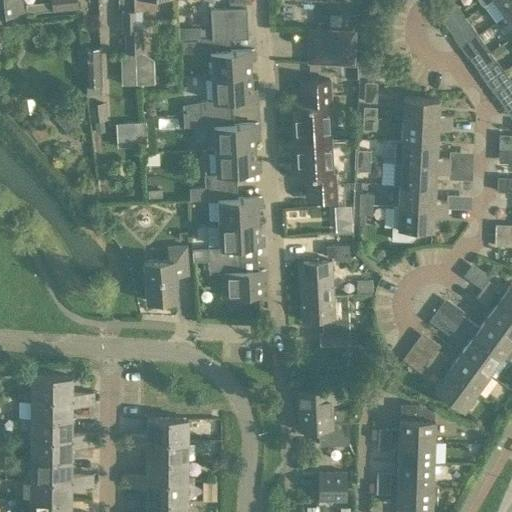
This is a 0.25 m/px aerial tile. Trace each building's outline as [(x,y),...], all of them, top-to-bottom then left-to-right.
[(0,0),(0,11),(22,9),(20,0),(0,0)] [(52,9),(50,0),(45,0),(25,2),(26,12),(52,9)] [(50,0),(52,9),(52,10),(77,7),(76,0),(50,0)] [(511,0),(494,0),(504,13),(511,7),(511,0)] [(211,37),(226,36),(247,35),(246,5),(210,7),(211,37)] [(121,30),(125,30),(133,30),(134,50),(143,50),(142,9),(123,9),(120,10),(121,30)] [(459,10),(451,15),(461,30),(469,24),(459,10)] [(451,15),(442,21),(453,35),(461,30),(451,15)] [(199,25),(178,26),(178,37),(200,37),(199,25)] [(308,28),(308,44),(351,46),(352,30),(308,28)] [(126,50),(134,50),(133,30),(125,30),(126,50)] [(210,74),(250,72),(249,48),(227,49),(226,36),(211,37),(196,37),(197,51),(209,50),(210,74)] [(97,44),(83,45),(84,49),(85,68),(86,82),(100,82),(97,44)] [(351,46),(308,44),(307,60),(351,62),(351,46)] [(486,65),(494,59),(484,45),(476,51),(486,65)] [(476,51),(468,56),(478,71),(486,65),(476,51)] [(229,98),(251,97),(250,72),(210,74),(211,99),(199,100),(183,102),(184,112),(200,111),(230,110),(229,98)] [(293,140),(329,138),(327,103),(329,103),(328,78),(306,79),(307,103),(291,104),(293,140)] [(511,99),(511,83),(509,80),(501,86),(511,100),(511,99)] [(377,82),(364,82),(363,100),(376,101),(377,82)] [(501,86),(493,92),(503,106),(511,100),(501,86)] [(401,117),(449,119),(449,111),(437,111),(437,96),(402,94),(401,117)] [(104,129),(102,118),(105,118),(104,102),(88,104),(89,120),(94,119),(95,130),(104,129)] [(68,132),(81,119),(66,104),(53,118),(68,132)] [(376,107),(362,106),(362,117),(375,118),(376,107)] [(253,146),(252,121),(230,122),(230,110),(200,111),(200,124),(212,123),(213,148),(253,146)] [(375,118),(362,117),(361,128),(374,129),(375,118)] [(400,138),(436,140),(436,125),(449,126),(449,119),(401,117),(400,138)] [(331,172),(329,138),(293,140),(295,175),(311,174),(312,198),(334,197),(333,172),(331,172)] [(436,140),(400,138),(394,138),(393,160),(447,162),(448,155),(435,154),(436,140)] [(233,184),(232,171),(255,170),(253,146),(213,148),(215,172),(203,173),(203,185),(233,184)] [(369,149),(356,149),(356,159),(369,160),(369,149)] [(369,160),(356,159),(355,170),(368,170),(369,160)] [(447,162),(393,160),(392,182),(398,182),(434,183),(434,169),(447,169),(447,162)] [(434,183),(398,182),(397,203),(446,205),(446,198),(433,197),(434,183)] [(257,219),(256,195),(234,196),(233,184),(203,185),(204,197),(216,197),(217,221),(257,219)] [(160,189),(147,189),(148,197),(160,197),(160,189)] [(372,193),(359,192),(359,203),(372,204),(372,193)] [(372,204),(359,203),(358,213),(371,214),(372,204)] [(446,205),(397,203),(393,203),(392,225),(432,227),(432,211),(445,212),(446,205)] [(239,257),(238,245),(258,244),(257,219),(217,221),(218,246),(191,247),(192,259),(207,259),(239,257)] [(350,228),(350,220),(335,220),(335,229),(350,228)] [(143,259),(145,299),(175,297),(174,273),(187,272),(185,243),(167,245),(168,258),(143,259)] [(336,260),(338,260),(348,259),(347,244),(325,245),(325,256),(333,256),(336,260)] [(219,271),(220,295),(261,293),(259,268),(239,269),(239,257),(207,259),(207,271),(219,271)] [(332,297),(332,294),(330,258),(298,260),(300,291),(315,291),(316,299),(332,297)] [(482,285),(490,274),(473,262),(465,272),(482,285)] [(372,291),(372,278),(361,278),(357,283),(357,291),(372,291)] [(498,287),(487,279),(481,288),(491,295),(498,287)] [(497,298),(511,309),(511,281),(510,280),(497,298)] [(491,295),(481,288),(475,296),(485,304),(491,295)] [(346,293),(332,294),(332,297),(316,299),(315,291),(300,291),(301,319),(323,318),(324,334),(319,334),(319,346),(349,344),(346,293)] [(511,309),(497,298),(484,316),(511,335),(511,309)] [(511,352),(511,335),(484,316),(477,325),(462,314),(456,322),(466,330),(471,334),(472,333),(501,354),(507,359),(511,352)] [(466,330),(456,322),(449,331),(460,338),(466,330)] [(471,334),(459,351),(488,371),(501,354),(472,333),(471,334)] [(447,357),(436,349),(430,357),(440,365),(447,357)] [(459,351),(447,368),(475,389),(488,371),(459,351)] [(440,365),(430,357),(424,366),(434,373),(440,365)] [(462,407),(475,389),(447,368),(434,386),(462,407)] [(70,396),(70,402),(80,402),(80,390),(70,390),(70,375),(29,374),(28,391),(24,391),(24,395),(70,396)] [(329,421),(348,420),(348,410),(330,411),(330,408),(336,408),(335,387),(295,389),(296,408),(312,408),(312,412),(329,411),(329,421)] [(91,390),(80,390),(80,402),(91,402),(91,390)] [(28,399),(28,416),(69,416),(70,402),(70,396),(24,395),(24,399),(28,399)] [(378,427),(378,437),(391,438),(398,439),(398,438),(433,440),(434,418),(433,418),(434,410),(423,410),(423,405),(419,403),(400,402),(400,416),(399,416),(398,428),(378,427)] [(348,421),(348,420),(329,421),(329,411),(312,412),(312,408),(296,408),(297,431),(318,430),(318,445),(348,443),(347,422),(348,421)] [(24,432),(24,436),(69,436),(69,443),(80,443),(80,430),(69,430),(69,416),(28,416),(28,432),(24,432)] [(145,437),(190,437),(190,433),(186,433),(187,416),(145,416),(145,430),(145,437)] [(91,430),(80,430),(80,443),(91,443),(91,430)] [(123,443),(135,443),(135,430),(123,430),(123,443)] [(145,430),(135,430),(135,443),(145,443),(145,457),(186,458),(186,441),(190,441),(190,437),(145,437),(145,430)] [(28,440),(28,456),(69,457),(69,443),(69,436),(24,436),(24,440),(28,440)] [(391,438),(378,437),(377,448),(390,448),(391,438)] [(397,459),(432,461),(433,440),(398,438),(398,439),(397,459)] [(24,473),(24,477),(69,477),(69,483),(79,484),(80,471),(69,471),(69,457),(28,456),(28,473),(24,473)] [(145,457),(145,471),(145,478),(190,478),(190,474),(186,474),(186,458),(145,457)] [(397,459),(396,481),(431,482),(432,461),(397,459)] [(389,471),(376,470),(376,481),(389,481),(389,471)] [(91,471),(80,471),(79,484),(91,484),(91,471)] [(123,484),(134,484),(134,471),(123,471),(123,484)] [(145,471),(134,471),(134,484),(145,484),(145,498),(185,499),(186,482),(190,482),(190,478),(145,478),(145,471)] [(345,471),(317,471),(317,499),(345,499),(345,471)] [(28,481),(28,497),(69,497),(69,483),(69,477),(24,477),(24,481),(28,481)] [(389,481),(376,481),(375,491),(388,492),(389,481)] [(436,482),(431,482),(396,481),(394,511),(418,511),(419,504),(435,505),(436,482)] [(14,511),(79,511),(69,511),(69,497),(28,497),(14,497),(14,511)] [(145,498),(144,511),(185,511),(185,499),(145,498)]
